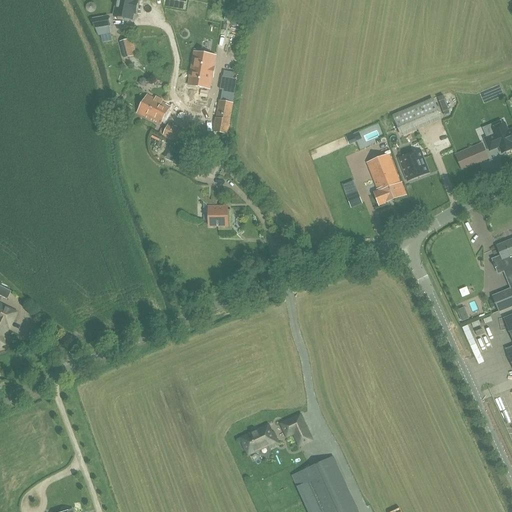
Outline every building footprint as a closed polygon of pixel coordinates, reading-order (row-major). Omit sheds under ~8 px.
[(130,0),(112,0),(109,16),(128,19),(130,0)] [(99,28),(110,26),(108,17),(93,20),(95,28),(99,28)] [(130,39),(120,42),(124,59),(137,55),(133,38),(131,39),(130,39)] [(216,56),(195,52),(189,86),(211,90),(216,56)] [(233,79),(222,77),(220,90),(222,90),(220,102),(226,103),(232,104),(234,91),(236,79),(233,79)] [(161,125),(169,111),(164,108),(166,104),(147,95),(137,113),(161,125)] [(401,136),(441,119),(433,100),(393,117),(401,136)] [(213,132),(229,135),(231,122),(234,104),(232,104),(226,103),(219,102),(216,119),(215,119),(213,132)] [(511,129),(508,131),(505,124),(492,129),(494,135),(484,139),(489,150),(499,146),(502,153),(511,148),(511,129)] [(170,125),(164,137),(171,140),(179,144),(184,132),(177,128),(170,125)] [(175,145),(168,157),(198,172),(204,159),(175,145)] [(462,169),(488,159),(482,145),(456,155),(462,169)] [(429,172),(421,150),(399,159),(408,181),(429,172)] [(379,192),(375,193),(380,205),(406,195),(389,154),(368,163),(379,192)] [(358,191),(347,196),(352,208),(363,204),(358,191)] [(198,197),(209,208),(209,227),(219,227),(219,230),(232,230),(232,229),(232,211),(228,211),(228,208),(217,208),(217,196),(198,197)] [(511,240),(497,246),(501,256),(493,260),(495,265),(494,265),(495,268),(496,268),(499,273),(511,267),(511,288),(493,296),(499,311),(511,306),(511,240)] [(0,295),(7,299),(11,291),(0,285),(0,295)] [(7,326),(9,327),(16,313),(0,304),(0,345),(4,344),(1,335),(2,335),(7,326)] [(300,417),(283,424),(283,425),(288,435),(295,432),(301,444),(311,440),(300,417)] [(264,431),(244,440),(246,442),(244,443),(248,450),(249,449),(250,452),(258,448),(257,445),(267,441),(270,447),(277,443),(273,433),(271,434),(268,428),(264,430),(264,431)] [(303,472),(293,476),(302,496),(309,511),(358,511),(333,458),(303,472)]
